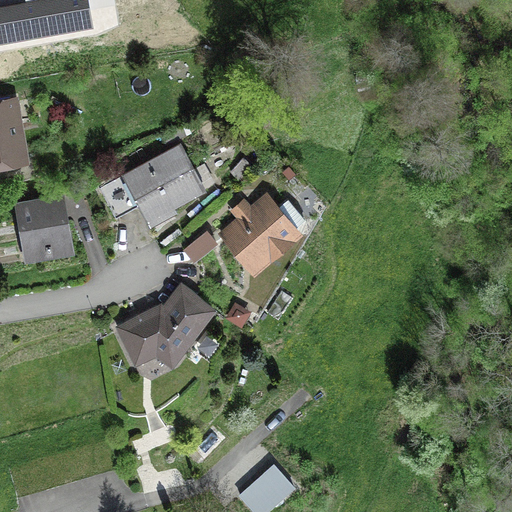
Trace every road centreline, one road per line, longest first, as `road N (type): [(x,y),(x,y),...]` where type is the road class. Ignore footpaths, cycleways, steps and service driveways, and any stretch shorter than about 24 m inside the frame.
road 1 (residential): [(121,511),(202,484),(302,395)]
road 2 (residential): [(0,311),(103,293),(164,263)]
